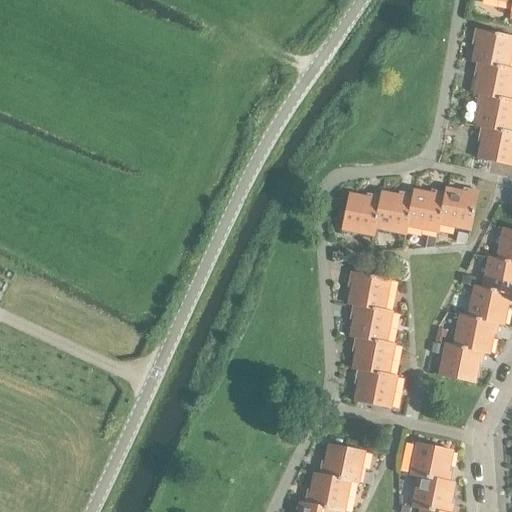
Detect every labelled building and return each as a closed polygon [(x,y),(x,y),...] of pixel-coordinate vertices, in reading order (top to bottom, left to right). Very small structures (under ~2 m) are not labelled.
[(509,70),(509,69),(511,55),(511,37),(476,30),(474,41),(477,42),(473,63),(478,64),(509,70)] [(509,70),(478,64),(476,73),(479,74),(475,95),(480,96),(511,102),(511,101),(511,96),(511,69),(509,69),(509,70)] [(511,102),(480,96),(478,106),(481,106),(476,127),(482,128),(511,134),(511,101),(511,102)] [(511,134),(482,128),(480,138),(483,138),(479,159),(491,162),(511,165),(511,134)] [(467,192),(447,188),(446,193),(439,224),(440,225),(471,231),(479,192),(468,189),(467,192)] [(415,190),(414,195),(407,226),(408,227),(439,233),(440,225),(439,224),(446,193),(436,191),(435,194),(415,190)] [(403,196),(382,192),(381,197),(376,229),(406,235),(408,227),(407,226),(414,195),(404,193),(403,196)] [(371,198),(350,194),(343,230),(374,237),(376,229),(381,197),(371,195),(371,198)] [(511,230),(504,229),(498,259),(497,261),(511,263),(511,230)] [(466,235),(458,234),(456,242),(464,244),(466,235)] [(428,236),(426,247),(426,248),(435,248),(435,247),(437,238),(428,236)] [(511,263),(497,261),(498,259),(489,258),(483,288),(483,289),(511,294),(511,263)] [(385,311),(391,280),(352,273),(350,283),(353,284),(348,305),(353,306),(385,311)] [(463,276),(462,280),(462,284),(474,286),(476,279),(464,276),(463,276)] [(403,284),(394,282),(392,290),(401,292),(403,284)] [(511,305),(511,294),(483,289),(483,288),(475,286),(469,317),(469,318),(500,324),(505,326),(509,305),(511,305)] [(387,343),(393,313),(385,311),(353,306),(352,316),(355,316),(351,337),(356,338),(387,343)] [(498,334),(500,324),(469,318),(469,317),(460,315),(454,346),(454,347),(485,353),(491,354),(495,334),(498,334)] [(438,330),(437,331),(435,341),(445,343),(447,331),(438,330)] [(389,375),(396,345),(387,343),(356,338),(354,348),(357,349),(353,369),(358,370),(389,375)] [(432,353),(433,353),(441,355),(443,345),(435,343),(434,343),(432,353)] [(483,363),(485,353),(454,347),(454,346),(446,344),(440,376),(476,383),(480,363),(483,363)] [(391,409),(398,377),(389,375),(358,370),(356,380),(359,381),(355,401),(391,409)] [(451,482),(453,472),(450,472),(454,451),(418,443),(411,475),(420,477),(420,476),(451,482)] [(359,484),(365,452),(329,445),(325,466),(322,465),(320,475),(351,481),(351,482),(359,484)] [(372,486),(372,485),(374,475),(365,473),(362,483),(371,486),(372,486)] [(341,511),(344,511),(351,482),(351,481),(320,475),(315,474),(311,495),(307,494),(306,504),(337,510),(336,511),(341,511)] [(439,511),(453,511),(455,505),(452,504),(456,483),(451,482),(420,476),(420,477),(413,507),(421,509),(439,511)] [(336,511),(337,510),(306,504),(300,503),(298,511),(336,511)]
